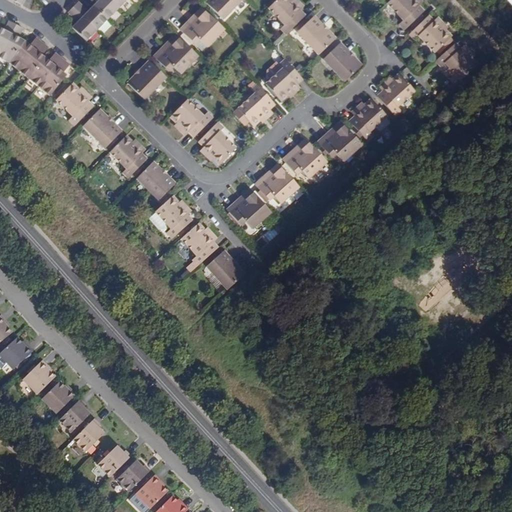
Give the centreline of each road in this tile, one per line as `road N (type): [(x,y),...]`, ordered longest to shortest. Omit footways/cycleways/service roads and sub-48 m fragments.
road 1 (secondary): [(280,511),(0,205)]
road 2 (residential): [(224,511),(0,276)]
road 3 (residential): [(210,178),(233,170),(303,108),(338,101),(370,70),(371,47),(327,0)]
road 4 (residential): [(173,0),(98,75),(210,178)]
